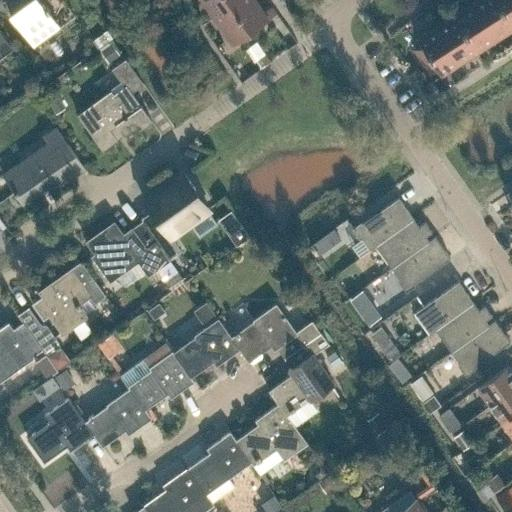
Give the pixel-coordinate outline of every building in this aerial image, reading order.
[(10,0),(15,7),(10,10),(34,44),(59,26),(48,10),(50,9),(47,5),(45,6),(40,0),(10,0)] [(230,4),(227,0),(200,0),(212,17),(230,4)] [(235,0),(230,4),(250,32),(268,19),(263,11),(255,0),(235,0)] [(504,8),(498,0),(475,0),(471,3),(483,21),(504,8)] [(511,0),(498,0),(504,8),(511,2),(511,0)] [(451,16),(463,35),(483,21),(471,3),(451,16)] [(232,45),(250,32),(230,4),(212,17),(232,45)] [(272,5),(263,11),(268,19),(277,13),(272,5)] [(483,21),(495,40),(511,29),(511,21),(504,8),(483,21)] [(430,29),(443,48),(463,35),(451,16),(430,29)] [(495,40),(483,21),(463,35),(475,53),(495,40)] [(422,61),(443,48),(430,29),(417,38),(421,44),(414,49),(422,61)] [(0,55),(12,47),(0,30),(0,55)] [(106,31),(96,38),(101,45),(111,38),(106,31)] [(463,35),(443,48),(455,66),(475,53),(463,35)] [(257,41),(246,48),(254,60),(256,59),(261,67),(270,60),(265,53),(257,41)] [(112,43),(101,50),(109,61),(119,53),(112,43)] [(455,66),(443,48),(422,61),(430,74),(437,69),(441,75),(455,66)] [(111,90),(78,114),(103,149),(117,139),(114,135),(121,130),(127,138),(152,120),(131,92),(143,83),(125,59),(112,68),(125,86),(114,94),(111,90)] [(56,93),(47,99),(56,112),(65,106),(56,93)] [(46,141),(3,172),(23,201),(56,178),(60,184),(84,168),(55,125),(42,134),(46,141)] [(159,205),(140,218),(160,245),(172,237),(170,234),(179,228),(180,229),(207,210),(193,190),(195,189),(184,173),(152,195),(159,205)] [(376,213),(354,228),(370,249),(378,243),(378,242),(413,217),(398,196),(380,209),(384,214),(379,218),(376,213)] [(233,211),(219,221),(227,232),(240,222),(233,211)] [(413,217),(378,242),(378,243),(394,265),(423,245),(423,244),(420,240),(432,231),(425,221),(419,225),(413,217)] [(114,223),(88,242),(96,254),(93,256),(110,280),(139,259),(137,256),(146,250),(148,253),(152,258),(163,251),(142,221),(123,235),(114,223)] [(319,238),(311,243),(318,254),(340,238),(333,228),(319,238)] [(394,265),(391,267),(406,288),(427,273),(426,271),(430,267),(432,270),(450,257),(435,235),(423,244),(423,245),(394,265)] [(78,305),(91,296),(95,301),(106,293),(82,260),(47,285),(51,291),(32,304),(43,319),(49,315),(63,334),(87,317),(78,305)] [(169,260),(157,269),(164,278),(176,270),(169,260)] [(386,271),(380,275),(384,281),(390,277),(386,271)] [(375,291),(386,283),(384,281),(380,275),(369,283),(375,291)] [(435,297),(414,312),(430,333),(438,327),(438,326),(473,301),(458,280),(440,293),(444,298),(439,302),(435,297)] [(159,301),(147,309),(153,318),(165,309),(159,301)] [(473,301),(438,326),(438,327),(454,348),(454,349),(483,328),(482,328),(479,324),(492,315),(484,305),(479,309),(473,301)] [(230,335),(239,348),(247,361),(270,345),(274,350),(277,347),(284,358),(321,331),(312,319),(297,330),(277,302),(230,335)] [(29,306),(18,313),(23,321),(34,337),(42,348),(44,351),(59,341),(47,323),(41,322),(29,306)] [(239,348),(230,335),(217,317),(171,350),(191,377),(213,361),(215,364),(239,348)] [(454,348),(451,350),(466,372),(487,357),(485,354),(490,351),(492,354),(510,341),(495,319),(482,328),(483,328),(454,349),(454,348)] [(32,355),(42,348),(34,337),(23,321),(13,328),(8,321),(0,326),(0,380),(33,356),(32,355)] [(399,350),(381,325),(371,332),(388,357),(399,350)] [(278,402),(296,425),(318,409),(311,400),(335,383),(313,353),(329,342),(321,331),(284,358),(291,367),(288,369),(291,373),(268,390),(277,403),(278,402)] [(108,357),(123,347),(112,332),(98,342),(108,357)] [(335,348),(326,354),(331,362),(340,357),(335,348)] [(145,410),(145,409),(167,394),(170,397),(193,380),(191,377),(171,350),(148,367),(141,357),(118,374),(129,388),(145,410)] [(46,354),(35,361),(47,378),(58,370),(46,354)] [(490,404),(511,388),(511,370),(508,365),(477,386),(490,404)] [(406,366),(396,373),(401,382),(412,374),(406,366)] [(75,381),(66,368),(55,376),(64,389),(75,381)] [(421,374),(409,382),(421,399),(433,391),(421,374)] [(84,420),(91,431),(102,446),(124,430),(127,435),(151,417),(145,409),(145,410),(129,388),(84,420)] [(511,415),(511,388),(490,404),(502,422),(511,415)] [(93,433),(91,431),(84,420),(71,402),(25,435),(44,462),(67,445),(70,449),(93,433)] [(308,442),(296,425),(278,402),(277,403),(254,419),(257,423),(236,439),(251,461),(254,466),(255,465),(261,473),(283,457),(284,459),(308,442)] [(460,422),(449,406),(438,413),(450,430),(460,422)] [(511,415),(502,422),(511,435),(511,415)] [(462,429),(454,435),(464,449),(472,443),(462,429)] [(251,461),(236,439),(230,430),(206,448),(209,452),(186,468),(205,494),(206,493),(251,461)] [(379,443),(369,466),(388,474),(398,451),(379,443)] [(476,453),(466,460),(473,469),(483,462),(476,453)] [(315,467),(315,473),(319,478),(327,472),(320,463),(315,467)] [(352,482),(358,473),(344,463),(338,473),(352,482)] [(188,511),(209,497),(206,493),(205,494),(186,468),(163,484),(167,489),(144,505),(148,511),(188,511)] [(497,472),(486,480),(494,491),(505,484),(497,472)] [(329,473),(321,479),(328,488),(335,483),(329,473)] [(511,485),(508,488),(496,497),(507,511),(511,508),(511,485)] [(426,511),(411,490),(379,511),(426,511)] [(261,503),(267,511),(271,511),(281,505),(273,494),(261,503)]
